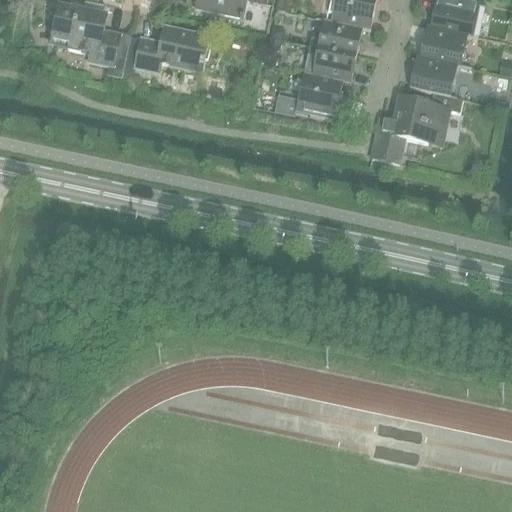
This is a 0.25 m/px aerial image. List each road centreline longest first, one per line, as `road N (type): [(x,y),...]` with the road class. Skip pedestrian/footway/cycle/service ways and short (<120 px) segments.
road 1 (primary): [(511,284),(0,172)]
road 2 (residential): [(370,150),(404,14),(396,0)]
